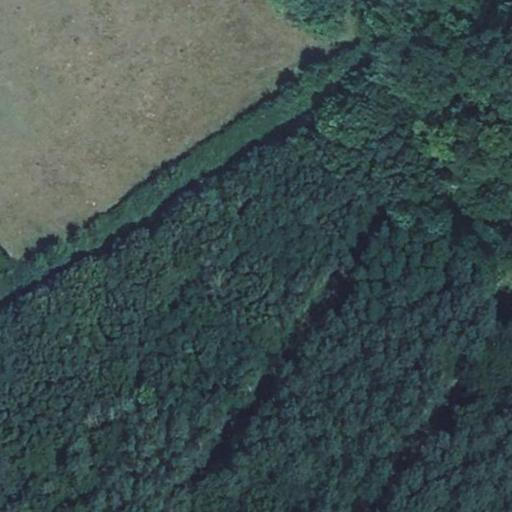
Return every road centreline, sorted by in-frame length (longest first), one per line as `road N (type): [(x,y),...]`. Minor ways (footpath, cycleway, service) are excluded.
road 1 (track): [(0,400),(285,196),(433,134),(468,0)]
road 2 (track): [(511,247),(433,134)]
